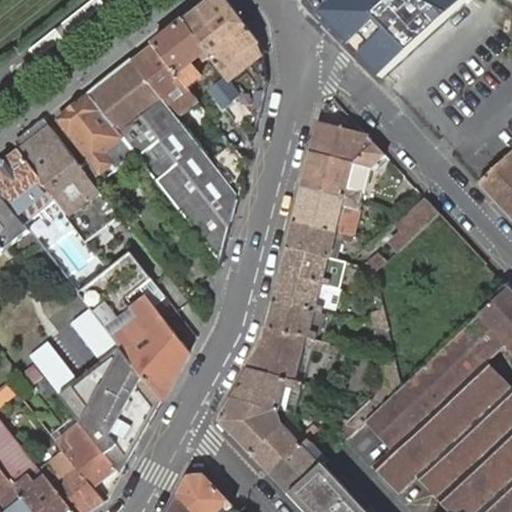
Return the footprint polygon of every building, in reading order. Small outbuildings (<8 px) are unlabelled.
[(227,0),(211,0),(184,21),(211,57),(227,78),(233,86),(218,98),(253,143),(268,83),(264,49),(227,0)] [(333,0),(319,13),(382,77),(467,0),(333,0)] [(184,21),(154,45),(188,88),(202,77),(191,63),(201,56),(205,61),(211,57),(184,21)] [(154,45),(133,61),(165,102),(170,108),(176,103),(170,97),(180,89),(185,96),(191,91),(188,88),(154,45)] [(143,162),(222,263),(233,220),(239,196),(212,161),(170,108),(165,102),(133,61),(90,95),(122,136),(137,154),(143,162)] [(90,160),(82,166),(94,181),(102,175),(112,166),(116,171),(137,154),(122,136),(90,95),(59,120),(90,160)] [(319,126),(318,131),(353,141),(355,136),(319,126)] [(51,127),(19,151),(58,200),(55,202),(55,203),(81,236),(103,219),(118,239),(131,228),(94,181),(82,166),(51,127)] [(354,164),(375,144),(364,133),(359,137),(355,136),(353,141),(318,131),(312,153),(354,164)] [(212,161),(239,196),(247,164),(233,144),(212,161)] [(373,169),(386,156),(375,144),(354,164),(312,153),(303,187),(362,202),(369,171),(372,170),(373,169)] [(19,151),(0,166),(0,191),(26,225),(40,215),(45,211),(55,203),(55,202),(58,200),(19,151)] [(511,155),(481,184),(511,217),(511,155)] [(344,233),(353,236),(358,216),(343,212),(344,206),(359,210),(362,202),(303,187),(294,221),(344,233)] [(0,191),(0,255),(30,231),(26,225),(0,191)] [(398,251),(440,214),(427,200),(396,227),(401,232),(390,243),(398,251)] [(358,216),(359,210),(344,206),(343,212),(358,216)] [(288,247),(329,258),(335,237),(342,239),(344,233),(294,221),(288,247)] [(324,279),(329,258),(288,247),(281,274),(323,285),(329,287),(331,281),(324,279)] [(79,293),(107,328),(132,309),(125,299),(152,278),(131,252),(108,270),(79,293)] [(374,272),(385,262),(377,254),(366,264),(371,269),(374,272)] [(345,262),(329,258),(324,279),(331,281),(329,287),(338,289),(345,262)] [(316,311),(323,313),(324,307),(317,306),(323,285),(281,274),(274,300),(316,311)] [(367,297),(379,300),(375,284),(364,287),(367,297)] [(481,315),(511,348),(511,290),(510,288),(481,315)] [(121,346),(163,401),(191,352),(145,293),(140,296),(143,300),(132,309),(107,328),(121,346)] [(267,327),(316,340),(317,334),(311,333),(316,311),(274,300),(267,327)] [(317,334),(323,313),(316,311),(311,333),(317,334)] [(377,328),(388,330),(384,312),(373,314),(377,328)] [(451,511),(511,511),(511,391),(486,363),(502,348),(511,356),(511,355),(511,348),(481,315),(403,389),(388,403),(367,422),(392,449),(374,466),(401,495),(419,477),(451,511)] [(329,351),(330,345),(316,340),(267,327),(263,344),(249,369),(295,380),(303,345),(329,351)] [(374,340),(392,345),(388,330),(377,328),(374,340)] [(81,422),(118,469),(122,475),(163,401),(121,346),(59,395),(81,422)] [(34,364),(21,374),(31,386),(43,376),(34,364)] [(301,390),(303,382),(295,380),(249,369),(233,399),(273,408),(281,410),(287,386),(301,390)] [(388,403),(403,389),(388,382),(384,383),(374,400),(388,403)] [(0,391),(0,406),(18,392),(10,383),(0,391)] [(295,413),(301,390),(287,386),(281,410),(295,413)] [(221,420),(252,454),(282,426),(271,415),(273,408),(233,399),(221,420)] [(360,429),(367,422),(388,403),(374,400),(347,426),(360,429)] [(38,483),(47,477),(44,473),(0,417),(0,465),(1,466),(5,472),(20,460),(38,483)] [(81,422),(57,442),(67,455),(94,488),(118,469),(81,422)] [(252,454),(271,474),(309,439),(319,430),(315,425),(299,441),(284,425),(282,426),(252,454)] [(341,431),(349,440),(360,429),(347,426),(341,431)] [(290,494),(322,465),(307,449),(313,444),(309,439),(271,474),(290,494)] [(67,455),(44,473),(47,477),(74,511),(90,511),(105,502),(94,488),(67,455)] [(20,460),(5,472),(36,511),(74,511),(47,477),(38,483),(20,460)] [(368,511),(323,463),(322,465),(290,494),(306,511),(368,511)] [(36,511),(5,472),(1,466),(0,466),(0,496),(5,502),(0,505),(0,508),(3,511),(36,511)] [(190,477),(179,496),(194,511),(218,511),(224,506),(229,511),(234,506),(205,476),(190,477)] [(194,511),(179,496),(170,511),(194,511)]
